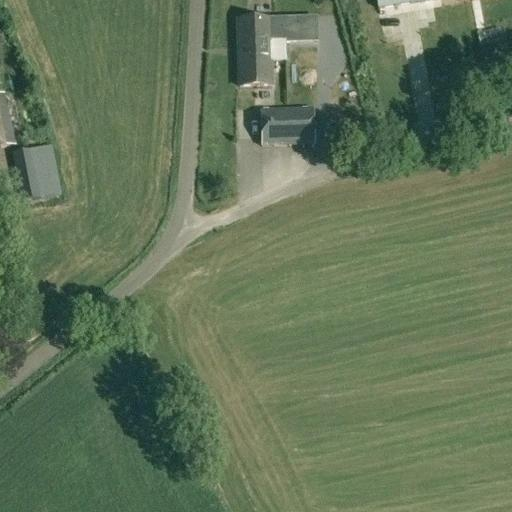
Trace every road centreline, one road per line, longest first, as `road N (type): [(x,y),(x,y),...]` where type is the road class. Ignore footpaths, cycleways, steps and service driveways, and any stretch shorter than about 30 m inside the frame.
road 1 (unclassified): [(172,238),(186,188),(193,0)]
road 2 (unclassified): [(0,389),(153,264),(172,238)]
road 3 (track): [(306,180),(511,115)]
road 4 (unclassified): [(172,238),(306,180)]
